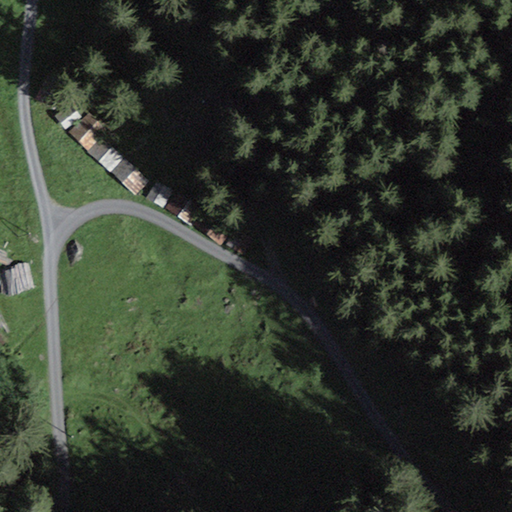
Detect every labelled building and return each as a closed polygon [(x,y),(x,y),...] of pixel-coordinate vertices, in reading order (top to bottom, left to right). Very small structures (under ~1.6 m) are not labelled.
[(50,76),(38,97),(54,106),(65,84),(50,76)] [(59,115),(68,126),(77,118),(69,107),(59,115)] [(71,130),(90,148),(106,133),(87,115),(71,130)] [(111,168),(121,157),(101,140),(92,151),(111,168)] [(135,191),(145,181),(125,161),(115,171),(135,191)] [(150,196),(162,203),(169,192),(157,185),(150,196)] [(169,207),(191,222),(199,210),(178,194),(169,207)] [(196,222),(221,242),(234,227),(207,207),(196,222)] [(242,250),(248,239),(237,232),(230,243),(242,250)]
